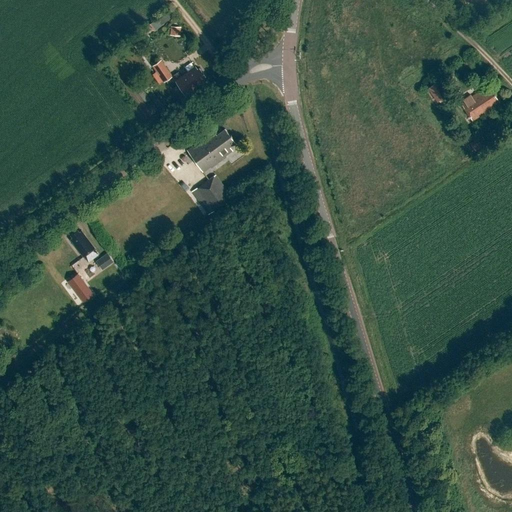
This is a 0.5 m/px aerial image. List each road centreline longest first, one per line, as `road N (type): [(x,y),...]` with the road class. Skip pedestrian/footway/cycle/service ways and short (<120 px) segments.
road 1 (secondary): [(409,511),(297,121),(288,60)]
road 2 (tertiary): [(0,256),(244,75),(288,60)]
